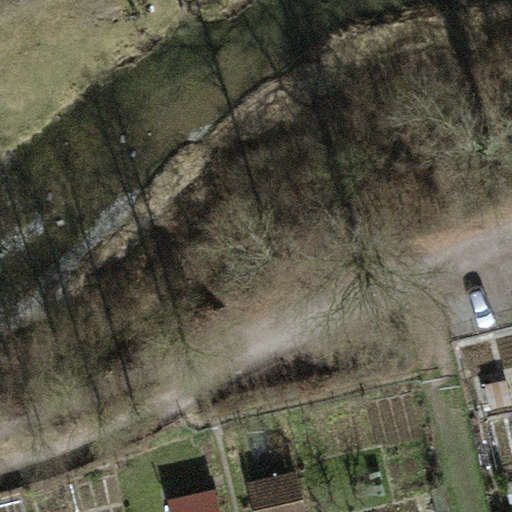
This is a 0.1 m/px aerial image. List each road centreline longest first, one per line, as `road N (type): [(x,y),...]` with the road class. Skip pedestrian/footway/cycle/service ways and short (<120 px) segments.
road 1 (track): [(0,460),(320,351)]
road 2 (track): [(511,269),(320,351)]
